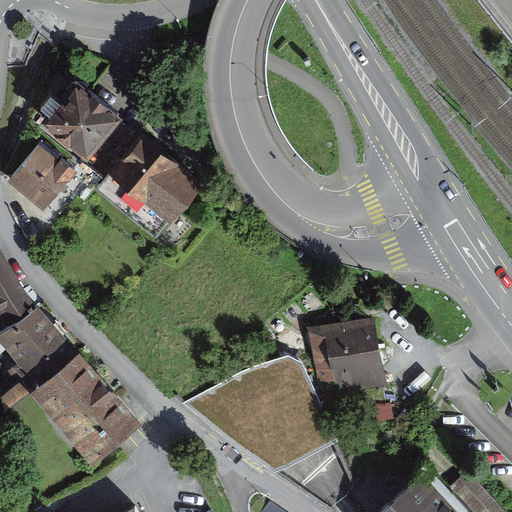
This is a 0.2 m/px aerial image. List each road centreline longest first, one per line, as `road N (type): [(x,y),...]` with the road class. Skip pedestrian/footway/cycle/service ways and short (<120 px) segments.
road 1 (residential): [(315,511),(161,399),(36,266),(0,198)]
road 2 (secondary): [(248,0),(233,45),(231,98),(245,147),(277,197),(327,228),(363,233),(439,203)]
road 3 (primary): [(315,0),(439,203)]
road 4 (unknown): [(128,18),(120,90),(200,148)]
road 5 (residential): [(50,0),(110,18),(200,0)]
road 6 (primary): [(439,203),(511,312)]
